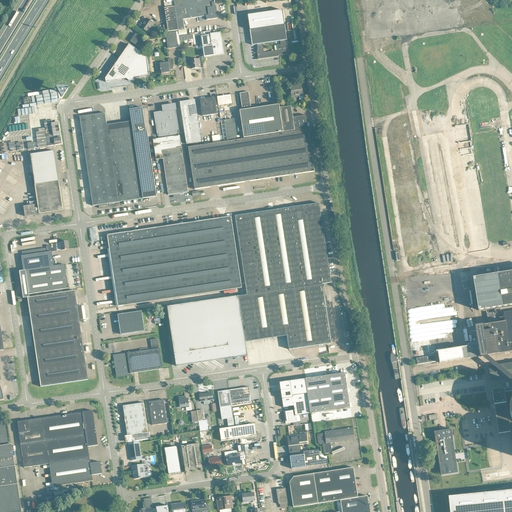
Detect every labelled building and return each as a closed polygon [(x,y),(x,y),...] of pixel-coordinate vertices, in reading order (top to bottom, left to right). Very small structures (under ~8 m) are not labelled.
[(218,19),(217,12),(217,11),(217,10),(217,9),(217,8),(217,7),(217,6),(217,7),(215,7),(215,3),(214,0),(180,0),(174,1),(178,30),(185,30),(183,20),(206,17),(207,20),(217,19),(218,19)] [(165,8),(168,32),(178,31),(175,7),(165,8)] [(287,40),(283,11),(283,10),(282,10),(248,15),(248,16),(250,31),(253,30),(254,34),(251,35),(252,45),(257,45),(258,51),(257,52),(258,59),(264,59),(263,53),(264,53),(263,44),(280,41),(286,40),(287,40)] [(151,27),(154,24),(147,19),(141,27),(147,32),(151,27)] [(166,34),(168,49),(181,47),(178,32),(166,34)] [(146,52),(144,40),(136,34),(130,41),(146,52)] [(221,38),(219,39),(212,40),(211,35),(210,35),(202,37),(203,48),(204,48),(205,57),(223,55),(221,38)] [(286,44),(286,40),(280,41),(281,45),(277,45),(278,51),(264,53),(263,53),(264,59),(279,56),(279,55),(286,54),(289,51),(287,44),(286,44)] [(149,76),(147,57),(129,44),(106,79),(106,82),(126,79),(129,81),(134,80),(135,78),(149,76)] [(200,63),(203,63),(202,57),(199,58),(199,59),(189,61),(191,69),(201,68),(200,63)] [(169,68),(173,67),(172,59),(168,59),(168,63),(160,64),(161,69),(160,69),(161,70),(161,74),(170,72),(169,68)] [(303,99),(301,84),(290,86),(290,88),(290,89),(291,89),(292,97),(299,96),(300,100),(303,99)] [(242,93),(240,94),(243,110),(240,111),(244,138),(283,132),(279,106),(279,105),(251,109),(249,92),(245,93),(243,92),(242,93)] [(231,95),(217,97),(219,106),(232,104),(231,95)] [(217,114),(215,97),(200,99),(203,116),(217,114)] [(190,101),(185,102),(180,102),(187,144),(201,142),(197,110),(192,111),(190,101)] [(179,133),(176,110),(175,105),(173,105),(168,106),(169,111),(154,113),(157,136),(158,136),(159,139),(179,136),(178,133),(179,133)] [(293,117),(291,106),(286,107),(286,105),(279,106),(283,132),(308,128),(308,127),(309,127),(309,126),(309,124),(308,123),(307,123),(306,115),(293,117)] [(147,131),(146,131),(143,108),(130,110),(132,122),(132,125),(131,125),(107,128),(107,125),(105,113),(80,117),(91,190),(93,206),(157,197),(147,131)] [(235,119),(228,120),(227,114),(223,114),(227,141),(238,139),(235,119)] [(250,181),(288,176),(314,172),(311,149),(308,129),(188,148),(195,190),(250,181)] [(179,136),(159,139),(153,140),(156,160),(163,159),(168,195),(188,192),(180,136),(179,136)] [(461,145),(462,159),(472,158),(471,144),(461,145)] [(53,151),(29,154),(34,184),(36,201),(30,202),(31,205),(37,204),(38,209),(50,208),(51,212),(62,211),(58,181),(53,151)] [(0,194),(14,200),(21,183),(11,178),(9,184),(13,186),(10,192),(1,188),(0,190),(0,194)] [(0,231),(5,231),(5,228),(7,224),(2,221),(6,215),(3,213),(7,213),(10,209),(0,203),(0,231)] [(31,205),(23,207),(24,216),(51,212),(50,208),(38,209),(37,204),(31,205)] [(319,204),(306,206),(235,216),(247,295),(285,290),(322,284),(331,283),(319,204)] [(231,217),(128,232),(108,236),(109,248),(118,307),(242,288),(231,217)] [(68,249),(67,244),(67,242),(60,243),(56,243),(57,251),(61,250),(68,249)] [(53,266),(51,252),(45,252),(45,249),(45,248),(21,252),(22,256),(21,256),(23,271),(19,271),(23,298),(29,297),(28,294),(68,289),(64,265),(53,266)] [(479,310),(511,305),(511,272),(473,278),(479,310)] [(294,349),(312,346),(331,343),(331,341),(337,340),(331,303),(325,304),(322,284),(285,290),(294,349)] [(294,349),(285,290),(247,295),(238,297),(245,341),(246,341),(245,336),(286,330),(287,336),(289,350),(294,349)] [(87,380),(74,291),(27,298),(40,387),(87,380)] [(238,297),(168,307),(172,338),(174,351),(176,364),(177,367),(183,366),(225,359),(225,360),(248,356),(246,342),(246,341),(245,341),(238,297)] [(468,346),(470,358),(480,356),(480,357),(487,355),(506,352),(511,351),(511,311),(509,312),(504,313),(505,322),(501,322),(499,311),(487,313),(488,324),(476,326),(478,343),(468,344),(468,346)] [(142,312),(118,315),(121,335),(145,331),(142,312)] [(470,358),(468,346),(437,351),(439,363),(470,358)] [(160,348),(145,350),(115,355),(118,375),(163,369),(160,348)] [(435,356),(417,359),(418,365),(436,362),(435,356)] [(390,358),(395,389),(403,388),(398,357),(390,358)] [(509,378),(511,377),(511,362),(509,363),(489,367),(491,381),(509,378)] [(346,374),(306,379),(311,414),(351,409),(346,374)] [(306,379),(280,382),(284,407),(294,406),(294,410),(295,416),(296,416),(311,414),(306,379)] [(249,387),(245,388),(229,390),(232,407),(251,404),(249,387)] [(395,390),(398,408),(406,406),(403,388),(395,390)] [(233,418),(232,407),(229,390),(218,392),(222,419),(233,418)] [(510,432),(504,390),(492,392),(499,434),(510,432)] [(199,395),(200,402),(204,401),(204,404),(210,403),(209,400),(213,400),(212,393),(199,395)] [(185,399),(185,397),(179,398),(180,407),(186,407),(187,411),(192,410),(191,403),(189,403),(188,398),(185,399)] [(168,423),(164,400),(149,402),(153,425),(168,423)] [(123,406),(128,442),(128,443),(150,439),(149,432),(148,433),(143,403),(123,406)] [(401,431),(409,430),(406,407),(398,408),(401,431)] [(208,431),(207,420),(205,420),(203,410),(197,411),(198,422),(200,432),(208,431)] [(297,422),(296,416),(295,416),(294,410),(284,411),(286,424),(297,422)] [(90,463),(87,448),(87,447),(97,445),(92,411),(67,414),(70,437),(45,441),(49,464),(52,487),(92,481),(91,475),(101,474),(100,462),(90,463)] [(70,437),(67,414),(42,418),(45,441),(70,437)] [(45,441),(42,418),(27,420),(29,432),(19,433),(24,468),(49,464),(45,441)] [(29,432),(27,420),(17,422),(19,433),(29,432)] [(8,445),(5,424),(0,424),(0,511),(20,511),(13,459),(10,459),(10,456),(13,456),(11,444),(8,445)] [(255,424),(220,429),(221,441),(241,439),(241,443),(256,441),(258,443),(260,442),(261,440),(261,438),(262,437),(261,434),(260,433),(256,434),(255,424)] [(318,434),(317,435),(318,444),(319,445),(322,444),(323,453),(325,454),(331,453),(332,452),(331,443),(354,440),(353,428),(325,431),(325,433),(318,434)] [(451,429),(434,432),(441,476),(458,473),(451,429)] [(306,434),(289,436),(290,444),(286,444),(286,445),(288,444),(290,454),(300,452),(299,443),(307,442),(306,434)] [(139,441),(128,443),(131,461),(142,459),(139,441)] [(199,443),(182,446),(185,472),(202,469),(199,443)] [(212,445),(202,447),(203,454),(213,452),(212,445)] [(227,461),(228,466),(232,466),(232,465),(237,464),(240,463),(241,463),(239,453),(238,454),(238,453),(244,452),(243,445),(237,446),(237,451),(229,452),(224,453),(225,458),(227,457),(227,460),(227,461)] [(177,447),(165,448),(169,474),(181,472),(177,447)] [(290,458),(289,459),(290,462),(291,462),(292,469),(306,467),(306,466),(328,463),(327,459),(324,459),(320,456),(319,450),(304,452),(304,455),(290,457),(290,458)] [(471,451),(469,452),(471,473),(484,472),(481,450),(478,450),(479,457),(475,457),(475,459),(472,459),(471,451)] [(209,462),(209,463),(210,468),(222,466),(221,457),(209,459),(209,462)] [(143,465),(133,466),(132,466),(132,471),(133,471),(135,479),(145,477),(146,477),(150,477),(151,476),(151,475),(151,474),(150,473),(149,472),(145,473),(144,473),(143,465)] [(358,497),(353,468),(294,477),(290,483),(293,507),(341,500),(358,497)] [(288,503),(285,488),(276,490),(279,504),(288,503)] [(511,511),(511,490),(449,497),(450,511),(511,511)] [(255,501),(254,494),(254,493),(242,495),(243,502),(255,501)] [(228,509),(233,508),(231,496),(217,498),(219,510),(220,510),(220,511),(225,511),(225,509),(228,509)] [(360,511),(370,510),(369,502),(368,502),(368,496),(358,497),(341,500),(342,511),(360,511)] [(209,511),(208,503),(205,504),(205,500),(191,502),(192,511),(202,511),(209,511)] [(181,505),(172,506),(172,511),(185,511),(186,511),(185,503),(181,504),(181,505)]
